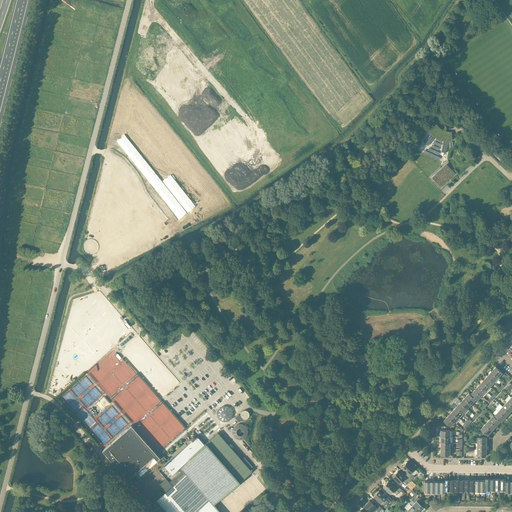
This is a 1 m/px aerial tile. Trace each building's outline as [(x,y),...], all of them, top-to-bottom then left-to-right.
[(447,131),(445,131),(444,130),(443,130),(442,129),(441,129),(440,129),(439,127),(438,127),(438,126),(437,125),(436,125),(429,130),(430,130),(431,132),(432,133),(424,143),(427,146),(436,136),(438,137),(439,138),(440,138),(441,139),(443,139),(441,152),(446,153),(448,140),(450,140),(452,140),(451,131),(450,131),(449,131),(448,131),(447,131)] [(446,164),(432,178),(440,187),(446,181),(455,173),(452,171),(453,170),(450,167),(449,167),(446,164)] [(121,335),(121,350),(136,350),(136,335),(121,335)] [(86,372),(109,398),(136,374),(113,348),(86,372)] [(503,373),(496,366),(492,371),(499,377),(503,373)] [(499,377),(492,371),(487,375),(494,382),(499,377)] [(494,382),(487,375),(483,380),(490,386),(494,382)] [(490,386),(483,380),(479,385),(486,391),(490,386)] [(486,391),(479,385),(475,389),(482,396),(486,391)] [(482,396),(475,389),(471,394),(476,399),(478,400),(482,396)] [(476,399),(471,394),(469,393),(465,397),(472,404),(476,399)] [(472,404),(465,397),(461,402),(468,408),(472,404)] [(468,408),(461,402),(456,407),(463,413),(468,408)] [(511,409),(511,406),(507,402),(502,406),(509,413),(511,409)] [(509,413),(502,406),(498,411),(505,417),(509,413)] [(463,413),(456,407),(452,411),(459,417),(463,413)] [(459,417),(452,411),(448,416),(455,422),(459,417)] [(505,417),(498,411),(494,416),(500,421),(501,422),(505,417)] [(500,421),(494,416),(493,415),(489,420),(496,426),(500,421)] [(455,422),(448,416),(444,420),(451,427),(455,422)] [(496,426),(489,420),(485,424),(492,431),(496,426)] [(492,431),(485,424),(480,429),(487,435),(492,431)] [(220,511),(213,504),(237,483),(251,472),(217,433),(204,444),(197,436),(195,438),(194,437),(193,437),(192,437),(192,438),(186,441),(185,441),(185,442),(185,443),(185,444),(186,445),(170,459),(170,458),(169,459),(169,458),(168,459),(168,460),(169,461),(166,463),(162,458),(164,457),(160,452),(157,455),(131,425),(102,451),(127,479),(128,478),(152,506),(158,501),(167,511),(220,511)] [(411,471),(414,468),(407,461),(401,467),(407,472),(405,474),(411,480),(414,477),(411,474),(413,473),(411,471)] [(411,480),(405,474),(403,476),(397,471),(392,477),(399,483),(402,480),(404,482),(405,481),(408,483),(411,480)] [(388,481),(383,487),(390,494),(392,491),(394,493),(397,490),(399,492),(401,490),(394,482),(392,484),(390,483),(388,481)] [(378,491),(373,496),(380,503),(382,505),(386,500),(389,503),(392,499),(384,492),(382,494),(378,491)] [(422,507),(419,503),(421,501),(417,497),(412,501),(414,503),(411,505),(418,511),(422,507)] [(377,511),(381,508),(375,502),(373,504),(369,501),(364,506),(370,511),(371,511),(374,510),(375,511),(377,511)]
